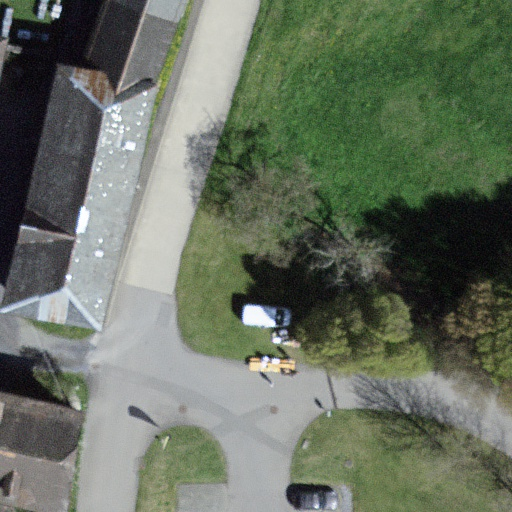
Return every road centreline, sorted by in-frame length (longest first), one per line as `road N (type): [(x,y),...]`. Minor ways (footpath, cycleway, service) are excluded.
road 1 (unclassified): [(126,381),(229,0)]
road 2 (unclassified): [(511,431),(458,405),(401,392),(126,381)]
road 3 (unclassified): [(126,381),(107,511)]
